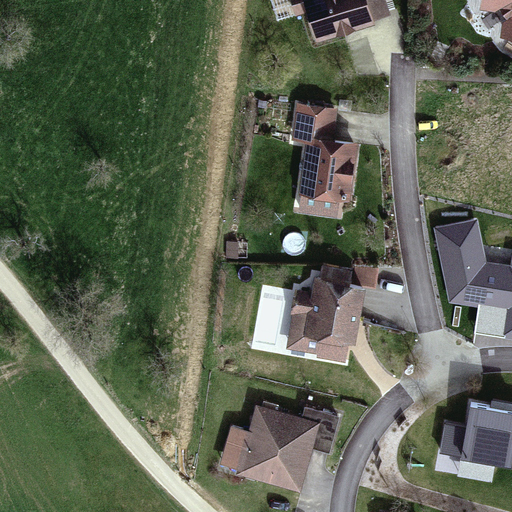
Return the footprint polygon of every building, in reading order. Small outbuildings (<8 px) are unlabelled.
[(383,17),(377,0),(287,0),(293,15),(303,12),(312,40),(383,17)] [(511,0),(477,0),(477,6),(501,9),(497,35),(511,36),(511,0)] [(333,114),(296,109),(291,142),(304,144),(294,210),(340,217),(350,148),(328,145),(333,114)] [(477,219),(435,227),(449,302),(478,307),(474,333),(511,339),(511,259),(511,265),(487,261),(477,219)] [(358,286),(309,278),(306,294),(294,292),(284,352),(336,360),(339,344),(348,346),(358,286)] [(491,405),(472,401),(467,426),(446,422),(440,454),(510,467),(511,456),(511,403),(492,400),(491,405)] [(297,421),(253,411),(238,476),(295,489),(304,448),(325,453),(334,414),(300,407),(297,421)]
